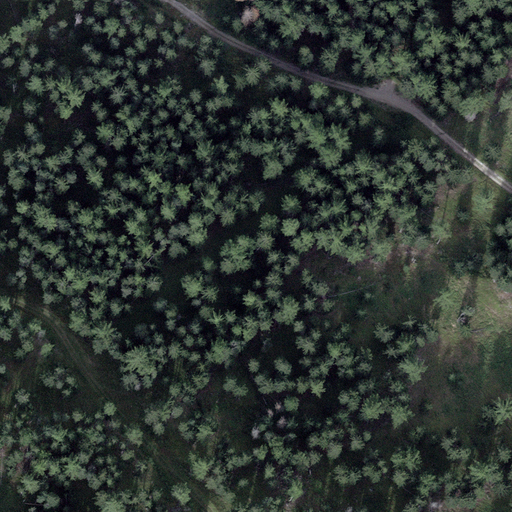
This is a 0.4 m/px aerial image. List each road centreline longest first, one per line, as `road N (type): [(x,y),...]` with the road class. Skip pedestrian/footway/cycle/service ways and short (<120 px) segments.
road 1 (track): [(511,187),(421,112),(235,43),(171,0)]
road 2 (track): [(0,291),(49,317),(80,369),(215,511)]
